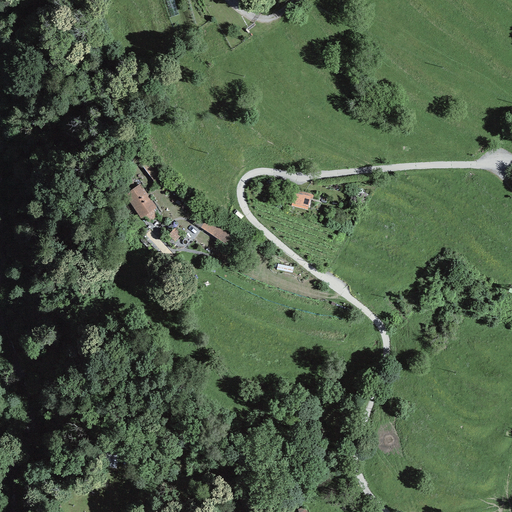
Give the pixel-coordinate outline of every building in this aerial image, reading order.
[(149,161),(142,166),(155,184),(162,179),(149,161)] [(157,208),(140,184),(125,194),(141,219),(143,217),(146,223),(157,215),(153,210),(157,208)] [(366,195),(354,190),(348,205),(361,209),(366,195)] [(298,191),(298,194),(294,193),(291,206),(307,210),(311,197),(313,197),(313,194),(298,191)] [(196,207),(188,200),(185,203),(192,211),(196,207)] [(232,235),(199,214),(193,224),(226,245),(232,235)] [(175,242),(182,234),(174,228),(167,236),(175,242)] [(115,451),(104,449),(101,466),(112,468),(115,451)]
